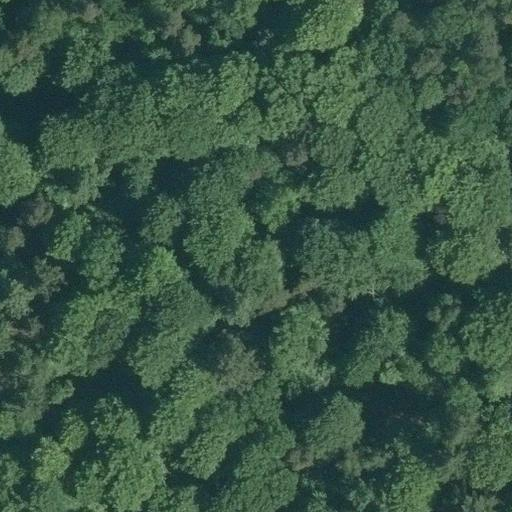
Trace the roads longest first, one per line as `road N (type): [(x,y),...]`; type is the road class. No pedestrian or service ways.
road 1 (track): [(511,185),(435,169),(376,144),(308,71),(0,139)]
road 2 (track): [(326,511),(139,335),(0,186)]
